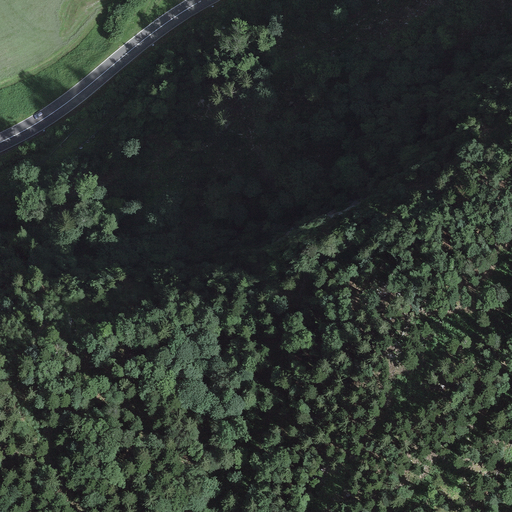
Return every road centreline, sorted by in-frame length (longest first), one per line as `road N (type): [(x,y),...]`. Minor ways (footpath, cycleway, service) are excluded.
road 1 (track): [(235,511),(250,490),(288,330),(312,267),(511,142)]
road 2 (primary): [(0,142),(46,117),(202,0)]
